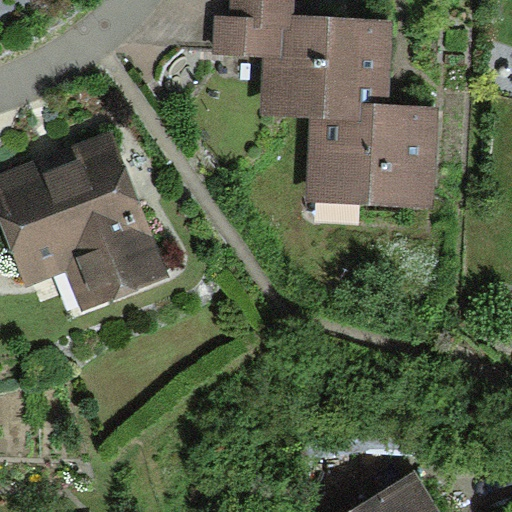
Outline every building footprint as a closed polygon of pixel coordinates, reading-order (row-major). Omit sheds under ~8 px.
[(294,23),(295,0),(235,0),(234,22),(218,21),(216,57),(264,59),(262,114),(314,116),(310,204),(436,210),(440,117),(399,115),(389,115),(393,28),(353,26),(294,23)] [(167,286),(111,141),(59,160),(4,181),(13,205),(0,209),(0,220),(26,289),(68,273),(84,317),(167,286)] [(421,431),(369,429),(368,456),(419,458),(421,431)] [(306,511),(314,462),(288,458),(279,511),(306,511)] [(436,511),(416,478),(360,511),(436,511)]
